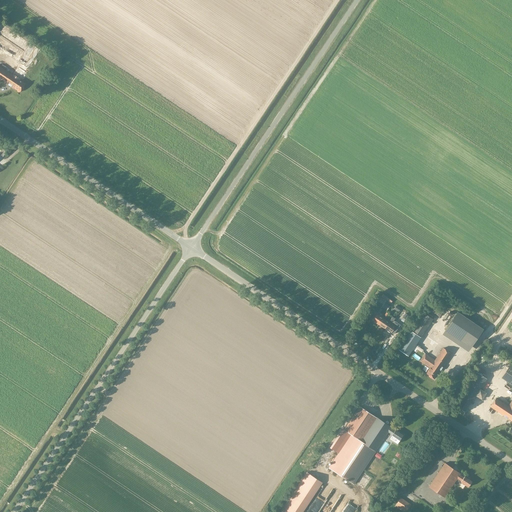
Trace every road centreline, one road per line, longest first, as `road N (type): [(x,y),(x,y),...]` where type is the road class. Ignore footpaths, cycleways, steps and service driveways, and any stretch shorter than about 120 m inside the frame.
road 1 (secondary): [(511,462),(191,247)]
road 2 (unclassified): [(14,511),(191,247)]
road 3 (tertiary): [(191,247),(356,0)]
road 4 (secondary): [(191,247),(0,119)]
